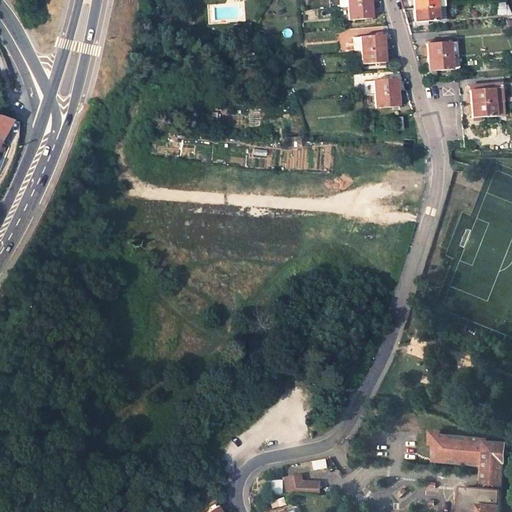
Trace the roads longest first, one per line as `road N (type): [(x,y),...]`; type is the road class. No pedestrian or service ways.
road 1 (residential): [(388,0),(434,135),(439,170),(431,211),(386,349),(350,421),(318,448),(260,458),(242,473),(241,511)]
road 2 (primary): [(63,129),(97,0)]
